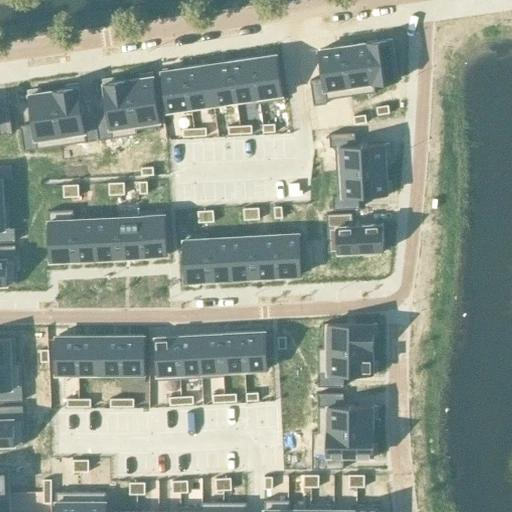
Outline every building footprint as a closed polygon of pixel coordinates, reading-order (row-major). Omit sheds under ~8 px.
[(391,39),(367,43),(372,83),(374,83),(397,80),(391,39)] [(367,43),(343,46),(350,96),(374,93),(375,92),(374,83),(372,83),(367,43)] [(322,79),(310,80),(313,106),(326,104),(326,100),(350,96),(343,46),(318,50),(322,79)] [(276,54),(252,57),(258,99),(282,95),(276,54)] [(252,57),(230,61),(236,102),(258,99),(252,57)] [(230,61),(207,64),(213,105),(236,102),(230,61)] [(207,64),(185,67),(191,109),(213,105),(207,64)] [(185,67),(161,71),(167,112),(191,109),(185,67)] [(141,78),(128,80),(135,130),(136,130),(160,126),(152,73),(141,74),(141,78)] [(108,113),(95,115),(98,140),(136,135),(137,135),(136,130),(135,130),(128,80),(115,82),(114,78),(103,80),(108,113)] [(66,89),(53,91),(61,146),(98,140),(95,115),(82,117),(77,83),(77,84),(66,85),(66,89)] [(33,124),(20,126),(24,151),(61,146),(53,91),(40,93),(39,89),(28,91),(33,124)] [(388,105),(376,107),(377,115),(389,113),(388,105)] [(0,134),(12,133),(8,108),(0,108),(0,134)] [(365,115),(353,116),(354,125),(366,123),(365,115)] [(274,124),(262,124),(262,133),(275,132),(274,124)] [(251,125),(239,126),(240,134),(252,133),(251,125)] [(239,126),(227,126),(228,135),(240,134),(239,126)] [(194,128),(182,129),(182,137),(194,137),(194,128)] [(206,128),(194,128),(194,137),(206,136),(206,128)] [(354,133),(329,134),(329,147),(338,147),(340,171),(386,169),(386,156),(389,155),(388,144),(385,144),(355,145),(354,133)] [(0,204),(4,204),(3,179),(12,179),(11,166),(0,166),(0,204)] [(153,167),(141,167),(141,176),(153,175),(153,167)] [(341,196),(332,197),(333,210),(358,208),(358,196),(388,194),(391,194),(391,182),(387,182),(386,169),(340,171),(341,196)] [(147,181),(138,181),(139,194),(147,193),(147,181)] [(124,182),(116,183),(116,195),(124,194),(124,182)] [(116,183),(108,183),(109,195),(116,195),(116,183)] [(299,183),(288,184),(289,197),(300,196),(299,183)] [(78,184),(70,185),(71,197),(79,197),(78,184)] [(70,185),(62,185),(63,197),(71,197),(70,185)] [(0,241),(14,241),(14,228),(5,228),(4,204),(0,204),(0,241)] [(281,207),(273,208),(273,220),(282,219),(281,207)] [(258,208),(250,209),(251,221),(259,221),(258,208)] [(250,209),(242,209),(243,222),(251,221),(250,209)] [(205,211),(197,212),(197,224),(205,224),(205,211)] [(212,211),(205,211),(205,224),(213,223),(212,211)] [(351,213),(326,215),(327,227),(328,253),(337,253),(338,253),(365,252),(365,255),(379,255),(379,251),(383,251),(382,224),(352,225),(351,213)] [(164,214),(140,216),(142,257),(166,256),(164,214)] [(140,216),(117,217),(119,258),(142,257),(140,216)] [(117,217),(95,218),(97,260),(119,258),(117,217)] [(95,218),(72,219),(74,261),(97,260),(95,218)] [(72,219),(48,220),(50,262),(74,261),(72,219)] [(298,234),(274,235),(277,277),(301,276),(298,234)] [(274,235),(252,237),(254,279),(277,277),(274,235)] [(252,237),(229,238),(231,280),(254,279),(252,237)] [(229,238),(206,239),(208,281),(231,280),(229,238)] [(206,239),(182,241),(184,282),(208,281),(206,239)] [(0,285),(7,285),(7,284),(17,284),(15,245),(0,245),(0,285)] [(376,324),(322,324),(322,348),(322,349),(372,349),(372,336),(376,336),(376,324)] [(265,331),(242,332),(244,371),(267,369),(265,331)] [(242,332),(220,334),(223,372),(224,372),(244,371),(242,332)] [(220,334),(199,335),(201,378),(223,377),(224,376),(224,372),(223,372),(220,334)] [(199,335),(177,336),(180,379),(201,378),(199,335)] [(78,336),(55,336),(56,374),(78,374),(78,336)] [(100,336),(78,336),(78,374),(100,374),(100,336)] [(121,336),(100,336),(100,374),(120,374),(121,374),(121,336)] [(121,374),(120,374),(120,379),(121,379),(144,379),(144,336),(121,336),(121,374)] [(177,336),(155,337),(157,380),(180,379),(177,336)] [(285,337),(277,337),(278,349),(286,349),(285,337)] [(14,338),(0,338),(0,363),(15,363),(15,362),(14,338)] [(322,348),(317,348),(317,349),(317,387),(343,387),(343,374),(376,374),(377,362),(373,362),(372,349),(322,349),(322,348)] [(48,350),(40,350),(41,362),(49,361),(48,350)] [(0,401),(22,401),(20,363),(20,362),(15,362),(15,363),(0,363),(0,401)] [(257,392),(245,393),(246,401),(258,400),(257,392)] [(343,393),(317,393),(317,431),(372,431),(372,418),(376,418),(376,406),(343,406),(343,393)] [(224,394),(212,395),(213,403),(224,402),(224,394)] [(236,394),(224,394),(224,402),(236,402),(236,394)] [(193,396),(181,397),(181,405),(193,404),(193,396)] [(181,397),(169,397),(169,405),(181,405),(181,397)] [(78,399),(67,399),(67,407),(78,407),(78,399)] [(90,399),(78,399),(78,407),(90,407),(90,399)] [(122,399),(110,399),(110,407),(122,407),(122,399)] [(133,399),(122,399),(122,407),(133,407),(133,399)] [(0,445),(24,444),(22,406),(0,406),(0,445)] [(372,431),(317,431),(317,469),(343,469),(343,456),(376,456),(376,445),(372,445),(372,431)] [(8,468),(0,468),(0,493),(9,493),(8,468)] [(272,477),(264,477),(264,489),(272,489),(272,477)] [(222,478),(215,479),(215,491),(223,490),(222,478)] [(230,478),(222,478),(223,490),(231,490),(230,478)] [(51,480),(43,479),(43,491),(51,491),(51,480)] [(187,480),(179,481),(180,493),(188,492),(187,480)] [(179,481),(172,481),(172,493),(180,493),(179,481)] [(51,491),(43,491),(43,503),(51,503),(51,491)] [(80,511),(80,492),(55,492),(55,511),(80,511)] [(105,511),(105,492),(80,492),(80,511),(105,511)] [(9,511),(9,493),(0,493),(0,511),(9,511)] [(288,500),(264,500),(263,511),(287,511),(288,510),(289,510),(289,500),(288,500)] [(201,502),(200,502),(200,507),(201,507),(201,511),(223,511),(223,502),(201,502)] [(245,511),(246,502),(223,502),(223,511),(245,511)]
